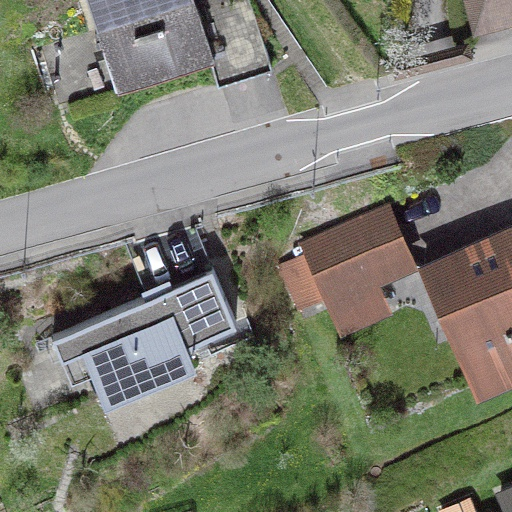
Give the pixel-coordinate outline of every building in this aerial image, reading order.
[(217,85),(271,67),(254,7),(202,24),(194,0),(88,0),(117,90),(210,61),(217,85)] [(511,0),(469,0),(477,27),(511,16),(511,0)] [(327,291),(330,297),(411,260),(385,204),(304,240),(309,251),(279,265),(298,305),(327,291)] [(511,369),(511,229),(425,268),(477,385),(511,369)] [(235,321),(211,266),(75,324),(104,393),(189,355),(184,343),(235,321)]
